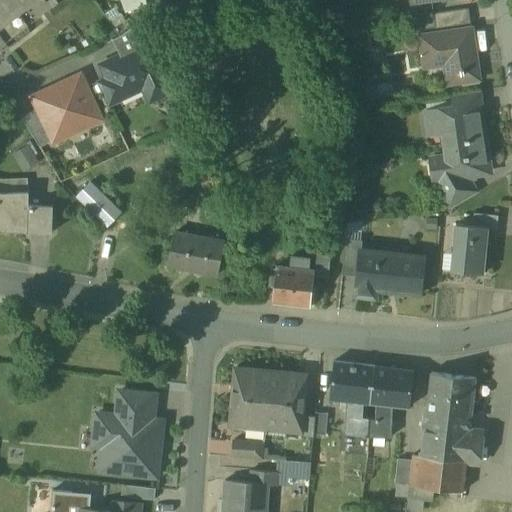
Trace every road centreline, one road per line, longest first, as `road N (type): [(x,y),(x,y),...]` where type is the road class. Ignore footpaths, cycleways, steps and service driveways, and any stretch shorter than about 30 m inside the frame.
road 1 (residential): [(511,330),(421,342),(207,324)]
road 2 (residential): [(207,324),(0,283)]
road 3 (residential): [(207,324),(194,511)]
